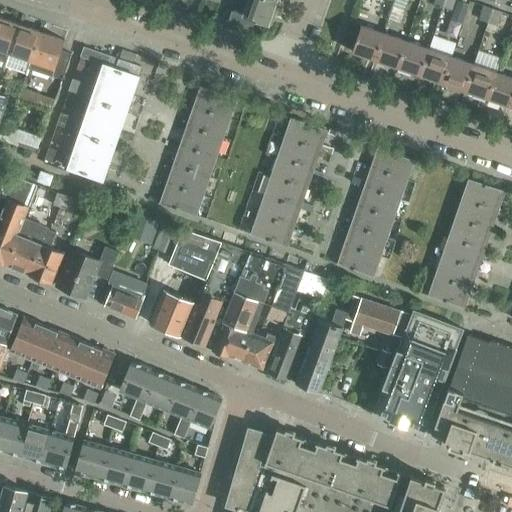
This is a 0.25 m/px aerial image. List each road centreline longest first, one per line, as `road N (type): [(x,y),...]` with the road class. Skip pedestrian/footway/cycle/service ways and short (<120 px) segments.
road 1 (residential): [(511,487),(243,386)]
road 2 (residential): [(243,386),(0,289)]
road 3 (tertiary): [(511,153),(283,74)]
road 4 (tertiary): [(283,74),(89,7)]
road 5 (residential): [(0,468),(157,511)]
road 6 (residential): [(205,511),(243,386)]
